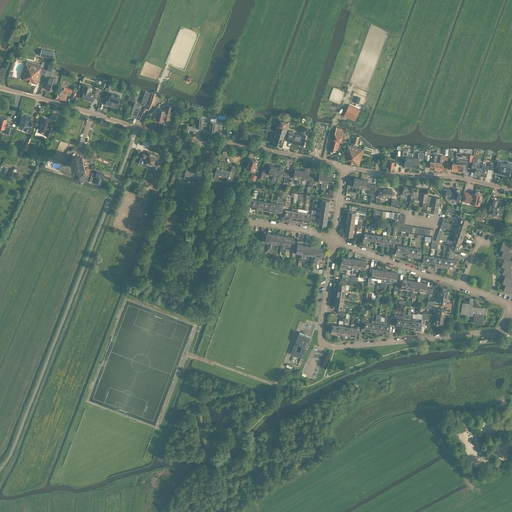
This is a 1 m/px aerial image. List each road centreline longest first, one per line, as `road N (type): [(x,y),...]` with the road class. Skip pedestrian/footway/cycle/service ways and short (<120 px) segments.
road 1 (unclassified): [(0,468),(136,127)]
road 2 (residential): [(499,330),(335,349),(322,344),(333,240)]
road 3 (tertiary): [(344,167),(136,127)]
road 4 (tertiary): [(511,190),(344,167)]
road 5 (tertiary): [(136,127),(0,88)]
road 6 (residential): [(461,286),(333,240)]
